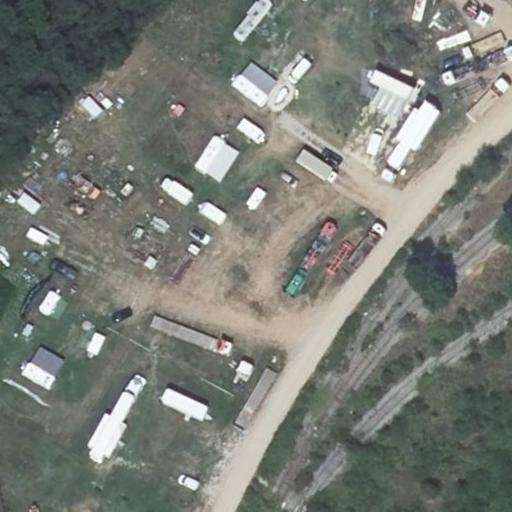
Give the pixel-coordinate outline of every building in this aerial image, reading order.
[(485,0),(480,8),(490,16),(503,0),(485,0)] [(299,21),(282,46),(309,63),(325,38),(299,21)] [(236,101),(256,75),(233,56),(212,83),(236,101)] [(256,205),(285,214),(294,184),(264,176),(256,205)] [(236,287),(221,315),(251,332),(267,303),(236,287)] [(219,380),(236,355),(208,336),(191,361),(219,380)] [(184,412),(183,390),(160,391),(161,413),(184,412)]
